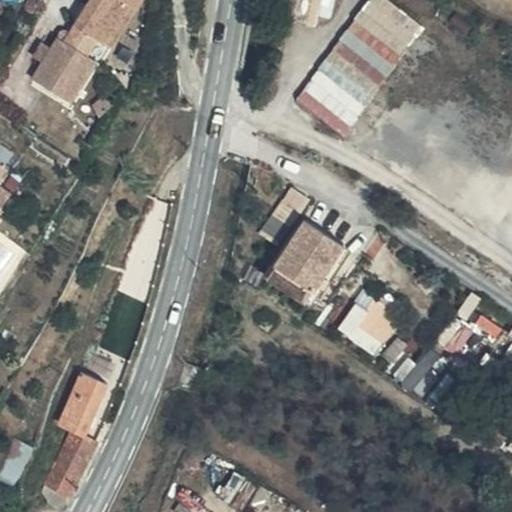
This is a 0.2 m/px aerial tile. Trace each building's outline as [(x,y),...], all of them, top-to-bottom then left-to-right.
[(94,8),(94,0),(88,0),(82,9),(87,13),(77,25),(72,22),(68,18),(32,71),(25,65),(7,95),(36,117),(46,103),(55,87),(67,69),(89,27),(94,8)] [(127,13),(106,0),(94,0),(94,8),(89,27),(67,69),(75,75),(100,40),(106,43),(127,13)] [(332,22),(337,0),(293,0),(291,13),(332,22)] [(370,0),(298,97),(347,134),(429,24),(395,0),(370,0)] [(82,9),(72,22),(77,25),(87,13),(82,9)] [(81,80),(106,43),(100,40),(75,75),(81,80)] [(46,103),(36,117),(43,122),(63,91),(55,87),(46,103)] [(265,261),(301,207),(285,195),(248,248),(265,261)] [(294,235),(255,295),(291,322),(331,262),(294,235)] [(340,327),(378,353),(405,315),(367,288),(340,327)] [(76,436),(98,387),(96,387),(73,378),(53,427),(67,434),(76,436)] [(61,496),(89,447),(76,436),(67,434),(39,484),(61,496)]
